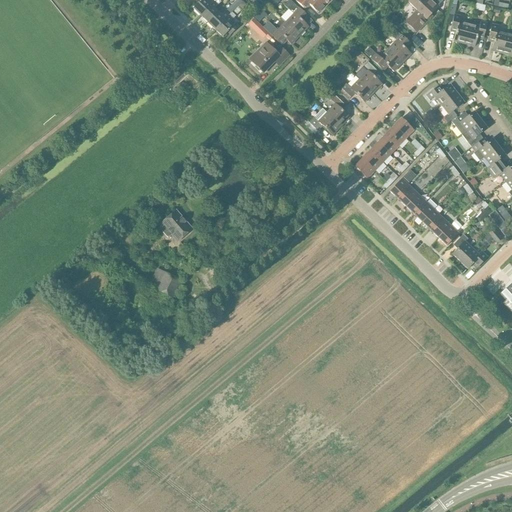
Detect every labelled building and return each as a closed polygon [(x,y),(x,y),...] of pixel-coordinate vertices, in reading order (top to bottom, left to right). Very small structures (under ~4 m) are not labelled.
[(201,0),(193,9),(200,16),(215,0),(201,0)] [(215,0),(200,16),(208,23),(217,13),(214,10),(223,0),(215,0)] [(303,14),(289,0),(285,5),(293,13),(285,22),(300,36),(308,28),(299,19),(303,14)] [(294,0),(296,1),(303,8),(307,4),(318,14),(325,7),(318,0),(305,0),(305,1),(304,0),(294,0)] [(410,0),(408,2),(417,11),(406,23),(416,33),(428,21),(426,19),(438,7),(430,0),(410,0)] [(235,18),(242,10),(246,6),(242,2),(234,10),(231,14),(235,18)] [(475,4),(474,10),(484,12),(485,6),(475,4)] [(260,9),(253,17),(259,23),(264,18),(266,15),(260,9)] [(208,23),(215,30),(230,14),(227,11),(221,17),(217,13),(208,23)] [(234,18),(230,14),(215,30),(223,38),(227,33),(230,35),(238,27),(235,24),(232,26),(229,23),(234,18)] [(459,21),(460,17),(454,15),(451,28),(456,29),(453,42),(464,44),(469,24),(459,21)] [(248,25),(253,30),(258,24),(254,19),(248,25)] [(291,45),(300,36),(285,22),(277,30),(268,22),(262,27),(277,41),(282,36),(291,45)] [(469,24),(464,44),(475,47),(478,35),(483,36),(487,24),(481,22),(479,26),(469,24)] [(502,54),(507,33),(497,31),(498,26),(492,25),(489,38),(494,39),(491,51),(502,54)] [(388,50),(402,63),(410,55),(401,46),(406,41),(397,32),(392,37),(396,41),(388,50)] [(511,34),(507,33),(502,54),(511,56),(511,34)] [(266,43),(256,53),(249,60),(263,74),(274,62),(279,66),(289,56),(282,50),(277,55),(266,43)] [(156,45),(155,46),(149,52),(153,56),(159,49),(158,47),(156,46),(156,45)] [(402,63),(388,50),(380,59),(375,55),(371,59),(380,68),(384,63),(394,72),(402,63)] [(367,71),(359,80),(373,94),(381,85),(372,76),(377,71),(368,62),(363,67),(367,71)] [(326,80),(320,86),(327,93),(333,86),(326,80)] [(341,90),(343,91),(350,98),(355,93),(364,102),(373,94),(359,80),(350,89),(346,85),(344,83),(340,87),(342,89),(341,90)] [(441,106),(457,94),(450,85),(439,93),(435,89),(424,97),(427,101),(429,100),(429,101),(434,97),(441,106)] [(457,94),(441,106),(448,115),(443,119),(447,124),(456,116),(453,112),(464,103),(457,94)] [(335,105),(327,113),(341,127),(349,118),(340,109),(344,104),(335,95),(330,100),(335,105)] [(465,112),(453,121),(451,123),(461,136),(480,121),(474,112),(468,117),(465,112)] [(318,122),(313,118),(309,123),(318,132),(323,126),(332,136),(341,127),(327,113),(318,122)] [(414,117),(409,122),(413,126),(417,121),(414,117)] [(393,127),(406,139),(414,131),(401,119),(393,127)] [(471,148),(483,139),(480,134),(487,129),(480,121),(461,136),(471,148)] [(406,139),(393,127),(385,135),(398,147),(406,139)] [(437,131),(433,135),(437,141),(442,137),(437,131)] [(398,147),(385,135),(378,143),(390,155),(398,147)] [(471,148),(474,152),(472,153),(479,162),(484,158),(498,148),(492,139),(487,143),(483,139),(471,148)] [(370,151),(383,163),(390,155),(378,143),(370,151)] [(505,156),(498,148),(484,158),(490,166),(487,169),(491,174),(502,165),(499,160),(505,156)] [(460,155),(456,150),(449,155),(454,160),(460,155)] [(383,163),(370,151),(363,159),(375,171),(383,163)] [(375,171),(363,159),(354,168),(367,180),(375,171)] [(461,163),(457,167),(461,172),(466,169),(461,163)] [(499,175),(505,183),(511,177),(511,164),(506,169),(502,165),(491,174),(494,178),(499,175)] [(401,179),(396,185),(389,192),(397,199),(409,187),(401,179)] [(473,179),(469,182),(473,187),(477,184),(473,179)] [(405,207),(417,195),(409,187),(397,199),(405,207)] [(417,195),(405,207),(413,215),(425,202),(417,195)] [(425,202),(413,215),(421,223),(434,210),(425,202)] [(486,217),(491,213),(488,208),(482,212),(486,217)] [(499,208),(494,212),(498,216),(503,212),(499,208)] [(434,210),(421,223),(430,231),(442,218),(434,210)] [(169,237),(172,235),(178,242),(190,231),(180,220),(182,219),(175,211),(162,223),(163,225),(160,227),(160,229),(166,237),(169,237)] [(498,228),(503,223),(498,216),(494,212),(494,211),(488,216),(498,228)] [(442,218),(430,231),(438,238),(450,226),(442,218)] [(446,247),(453,240),(458,234),(450,226),(438,238),(446,247)] [(493,229),(488,233),(497,243),(502,239),(493,229)] [(463,235),(459,238),(453,245),(457,250),(452,255),(460,262),(472,249),(465,243),(468,239),(463,235)] [(472,249),(460,262),(467,269),(472,264),(477,268),(487,258),(482,253),(479,256),(472,249)] [(149,284),(156,288),(172,296),(181,280),(158,268),(149,284)] [(511,283),(500,295),(511,307),(511,283)] [(110,340),(109,349),(117,350),(119,342),(110,340)]
